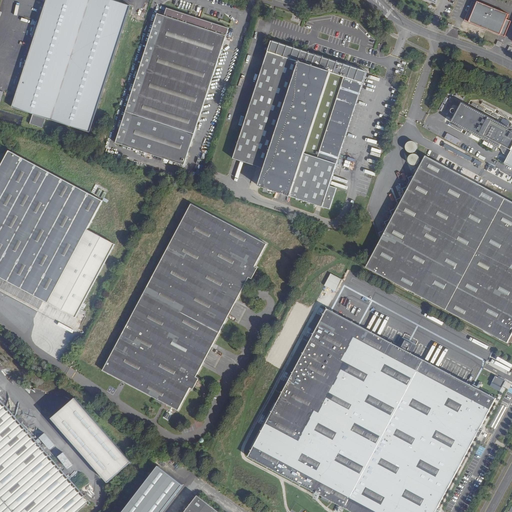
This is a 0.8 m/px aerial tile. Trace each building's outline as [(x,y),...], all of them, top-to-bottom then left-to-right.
[(47,0),(42,17),(13,107),(36,115),(33,124),(44,128),(48,119),(91,133),(133,1),(129,0),(47,0)] [(43,0),(39,16),(42,17),(47,0),(43,0)] [(465,20),(464,21),(505,37),(511,21),(507,19),(509,14),(494,8),(492,7),(477,1),(477,3),(473,2),(471,5),(470,7),(465,20)] [(229,29),(168,9),(165,17),(159,14),(117,146),(185,168),(229,29)] [(260,187),(324,207),(331,186),(367,73),(271,42),(233,159),(266,170),(260,187)] [(462,102),(451,121),(498,147),(500,144),(501,144),(501,143),(511,148),(511,146),(511,130),(511,131),(508,130),(509,128),(462,102)] [(509,153),(511,149),(511,148),(501,143),(501,144),(499,148),(509,153)] [(88,230),(103,200),(9,150),(0,168),(0,275),(78,317),(115,244),(88,230)] [(368,269),(508,343),(511,335),(511,202),(428,156),(414,183),(383,240),(368,269)] [(383,240),(414,183),(412,182),(408,183),(409,186),(406,192),(402,193),(404,196),(400,203),(396,204),(398,207),(394,214),(391,214),(392,217),(388,225),(385,225),(386,228),(383,234),(380,235),(383,240)] [(331,186),(324,207),(331,210),(338,188),(331,186)] [(267,244),(193,205),(104,370),(179,411),(191,388),(194,390),(200,379),(197,377),(250,277),(253,279),(260,267),(256,265),(267,244)] [(329,274),(324,286),(336,291),(341,278),(329,274)] [(48,307),(44,315),(69,326),(73,318),(48,307)] [(473,388),(328,309),(248,457),(350,511),(439,511),(436,510),(476,437),(478,439),(482,431),(480,430),(496,400),(473,388)] [(499,391),(504,381),(495,376),(489,386),(499,391)] [(133,467),(77,403),(54,423),(110,487),(133,467)] [(0,511),(85,511),(89,510),(0,406),(0,511)] [(50,449),(55,445),(45,433),(40,438),(50,449)] [(59,457),(68,469),(73,464),(64,453),(59,457)] [(123,511),(161,511),(183,484),(159,466),(123,511)] [(219,511),(197,495),(184,511),(219,511)]
